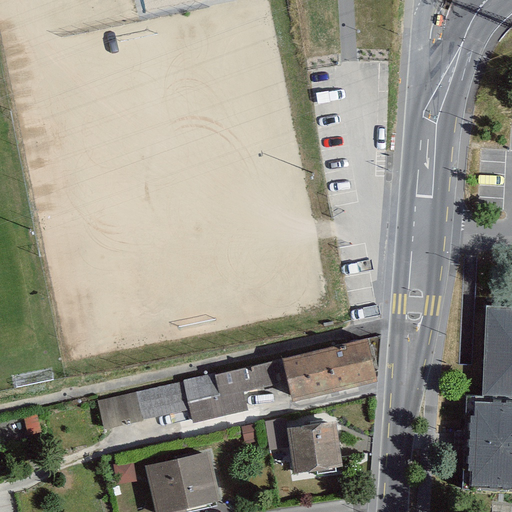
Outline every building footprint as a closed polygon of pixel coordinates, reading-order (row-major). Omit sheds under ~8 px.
[(511,305),(480,304),(476,397),(511,398),(511,305)] [(284,360),(293,401),(379,382),(369,341),(284,360)] [(511,398),(476,397),(459,397),(456,490),(511,491),(511,398)] [(330,421),(280,426),(285,474),(335,468),(330,421)] [(203,451),(139,463),(147,511),(163,511),(213,503),(203,451)]
